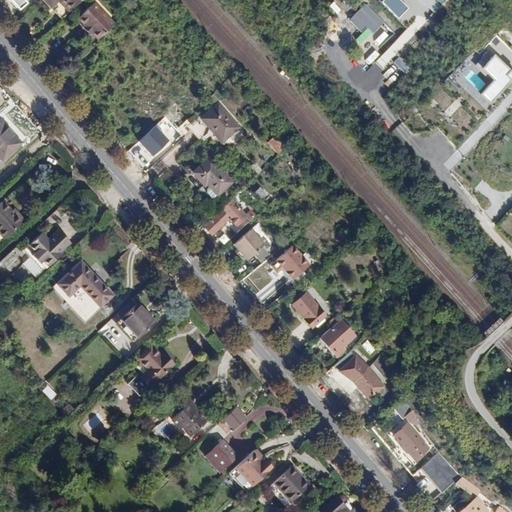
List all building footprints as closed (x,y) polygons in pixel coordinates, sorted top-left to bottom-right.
[(37,0),(31,8),(38,16),(44,10),(47,12),(50,9),(61,20),(75,6),(69,0),(63,0),(55,9),(46,0),(37,0)] [(46,0),(55,9),(63,0),(46,0)] [(50,15),(58,23),(61,20),(50,9),(47,12),(50,15)] [(44,10),(38,16),(41,18),(47,12),(44,10)] [(66,29),(87,51),(103,34),(82,13),(66,29)] [(44,21),(52,30),(58,23),(50,15),(44,21)] [(488,52),(474,67),(492,83),(480,97),(490,105),(510,82),(511,83),(511,70),(511,71),(511,72),(488,52)] [(192,127),(200,137),(201,137),(213,128),(211,125),(213,123),(226,137),(240,125),(221,102),(192,127)] [(21,143),(0,120),(0,157),(2,159),(21,143)] [(155,126),(139,141),(154,156),(170,141),(155,126)] [(220,192),(235,180),(214,156),(196,171),(207,183),(210,181),(220,192)] [(258,186),(252,193),(260,200),(266,194),(258,186)] [(233,198),(205,224),(213,233),(231,216),(238,223),(248,213),(233,198)] [(0,234),(3,238),(20,223),(12,215),(5,207),(0,211),(0,234)] [(12,215),(20,223),(24,219),(17,211),(12,215)] [(255,218),(250,223),(267,244),(273,238),(255,218)] [(35,237),(22,249),(28,256),(25,260),(30,265),(34,262),(41,269),(53,258),(53,257),(64,247),(52,234),(42,244),(35,237)] [(259,251),(245,236),(235,245),(249,260),(259,251)] [(315,261),(299,243),(282,258),(297,276),(315,261)] [(28,256),(22,249),(16,255),(34,275),(41,269),(34,262),(30,265),(25,260),(28,256)] [(112,298),(80,263),(56,285),(68,299),(79,289),(99,311),(112,298)] [(330,312),(310,289),(294,304),(314,327),(330,312)] [(154,325),(138,306),(117,325),(134,343),(154,325)] [(341,319),(320,338),(334,354),(356,335),(341,319)] [(366,340),(360,345),(368,356),(375,350),(366,340)] [(151,386),(175,364),(166,355),(163,358),(151,345),(139,356),(142,360),(134,368),(151,386)] [(353,350),(335,367),(355,381),(371,398),(385,386),(353,350)] [(384,373),(390,368),(380,356),(375,361),(384,373)] [(191,437),(209,421),(197,408),(195,409),(185,398),(175,408),(181,414),(173,420),(181,430),(183,428),(191,437)] [(411,405),(407,399),(403,401),(408,408),(411,405)] [(403,401),(396,408),(401,414),(408,408),(403,401)] [(247,420),(237,409),(220,424),(226,431),(230,427),(235,432),(247,420)] [(414,411),(411,414),(418,425),(421,422),(414,411)] [(418,425),(411,414),(408,417),(412,422),(418,425)] [(417,460),(430,448),(409,423),(396,436),(417,460)] [(237,457),(223,442),(210,453),(225,469),(237,457)] [(269,464),(258,451),(231,475),(249,494),(274,472),(270,468),(268,470),(265,467),(269,464)] [(436,452),(420,466),(443,491),(461,476),(436,452)] [(210,453),(206,457),(220,473),(225,469),(210,453)] [(309,489),(293,470),(275,487),(292,505),(309,489)] [(475,498),(481,490),(462,476),(456,484),(475,498)] [(348,511),(337,500),(323,511),(348,511)] [(485,511),(488,510),(480,500),(473,505),(471,502),(458,511),(485,511)]
